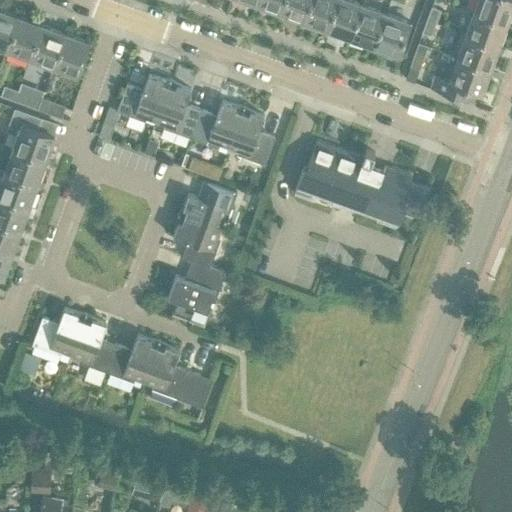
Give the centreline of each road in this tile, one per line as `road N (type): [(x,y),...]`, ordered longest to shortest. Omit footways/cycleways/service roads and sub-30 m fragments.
road 1 (residential): [(510,158),(120,16)]
road 2 (secondary): [(371,511),(510,158)]
road 3 (residential): [(124,310),(160,197),(105,170),(91,172)]
road 4 (residential): [(91,172),(74,139),(120,16)]
